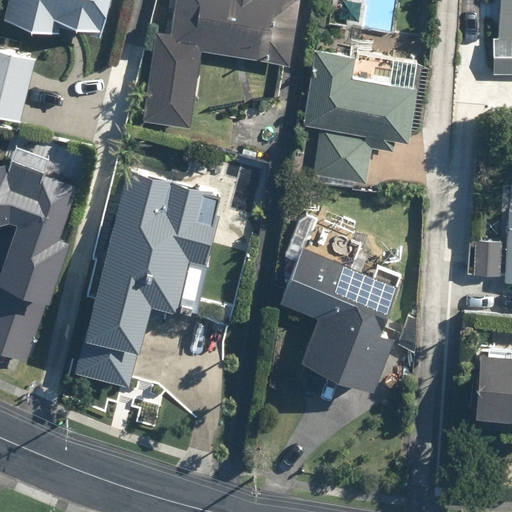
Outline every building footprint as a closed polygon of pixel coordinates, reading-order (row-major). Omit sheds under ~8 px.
[(114,0),(10,0),(7,15),(107,37),(114,0)] [(177,0),(173,39),(155,37),(145,119),(197,125),(206,51),(295,61),(302,0),(177,0)] [(511,0),(502,0),(497,70),(511,71),(511,0)] [(395,133),(414,136),(420,80),(354,73),(356,49),(317,44),(302,172),(371,180),(375,146),(393,148),(395,133)] [(36,54),(0,46),(0,111),(24,117),(36,54)] [(0,334),(18,341),(74,188),(44,177),(51,159),(0,140),(0,334)] [(167,168),(131,159),(81,366),(135,379),(155,297),(200,308),(228,192),(165,176),(167,168)] [(504,239),(477,238),(476,273),(502,274),(504,239)] [(305,356),(380,385),(419,287),(305,243),(283,299),(321,314),(305,356)] [(511,349),(481,348),(477,424),(511,425),(511,349)]
